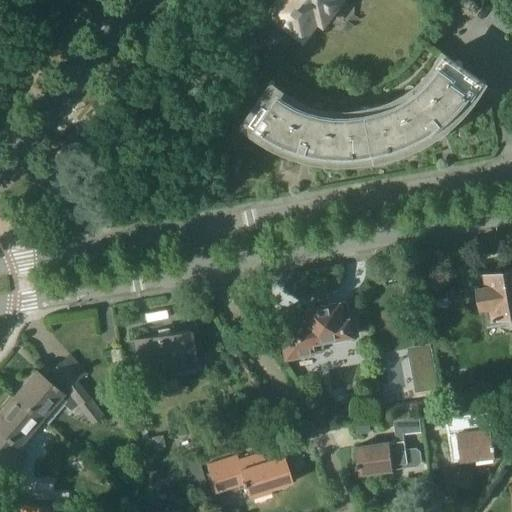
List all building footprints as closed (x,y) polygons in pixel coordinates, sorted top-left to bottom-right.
[(281,0),(271,14),(276,18),(276,26),(281,29),(288,27),(304,39),(318,20),(324,25),(333,13),(337,12),(341,6),(341,2),(342,0),(281,0)] [(274,86),(246,126),(252,130),(258,135),(264,139),(265,137),(266,138),(269,134),(268,133),(269,130),(282,137),(279,145),(278,145),(278,146),(283,149),(289,151),(294,153),(300,155),(305,157),(310,158),(315,159),(321,160),(326,161),(332,161),(338,162),(338,160),(338,152),(353,152),(354,160),(354,161),(362,160),(371,159),(379,158),(388,156),(396,154),(396,152),(396,153),(394,144),(407,139),(411,147),(410,147),(411,148),(416,146),(422,143),(427,141),(432,137),(436,135),(441,132),(445,129),(449,125),(454,121),(458,117),(462,113),(461,112),(455,106),(464,95),(471,100),(472,101),(476,96),(480,89),(485,83),(445,55),(437,68),(428,79),(416,90),(414,87),(413,86),(412,86),(411,85),(410,85),(409,86),(408,86),(407,87),(406,88),(406,89),(406,90),(406,91),(406,93),(408,96),(394,103),(382,108),(366,111),(350,113),(337,113),(322,111),(323,108),(323,107),(323,105),(322,104),(321,103),(320,103),(319,102),(318,102),(317,102),(316,103),(315,103),(314,104),(314,105),(313,109),(298,103),(288,97),(274,86)] [(69,194),(63,200),(69,210),(76,209),(82,203),(76,193),(69,194)] [(511,267),(507,269),(507,272),(489,275),(491,288),(481,289),(486,318),(496,317),(496,318),(499,318),(498,316),(511,313),(511,267)] [(349,301),(307,308),(309,318),(283,323),(289,356),(325,350),(324,341),(335,339),(337,341),(346,340),(347,337),(355,336),(349,301)] [(280,323),(272,325),(273,333),(281,331),(280,323)] [(190,329),(134,339),(140,375),(176,369),(177,375),(196,371),(195,365),(196,365),(201,364),(200,358),(195,359),(190,329)] [(110,350),(112,362),(121,361),(120,359),(119,349),(110,350)] [(35,369),(13,395),(41,418),(43,420),(48,424),(60,410),(53,404),(64,392),(68,398),(63,404),(71,411),(88,398),(76,382),(86,373),(70,354),(42,375),(35,369)] [(418,389),(438,386),(434,362),(415,366),(418,381),(417,381),(418,389)] [(43,420),(41,418),(13,395),(0,410),(0,456),(8,461),(15,449),(14,449),(17,445),(18,446),(29,433),(30,434),(43,420)] [(492,429),(489,411),(446,417),(453,462),(468,460),(496,456),(492,429)] [(397,434),(398,441),(356,446),(360,475),(394,470),(394,469),(419,465),(422,461),(421,450),(416,447),(406,448),(404,433),(423,431),(421,416),(394,420),(396,434),(397,434)] [(355,434),(367,432),(366,423),(354,424),(355,434)] [(164,446),(162,435),(151,437),(153,449),(164,446)] [(283,455),(254,464),(251,455),(238,459),(237,455),(206,465),(215,493),(244,484),(248,497),(251,495),(252,498),(271,491),(271,489),(292,482),(283,455)] [(37,483),(37,500),(69,501),(70,493),(52,492),(52,483),(37,483)]
